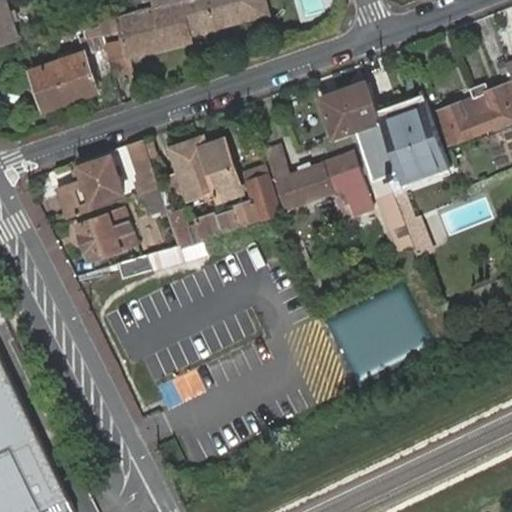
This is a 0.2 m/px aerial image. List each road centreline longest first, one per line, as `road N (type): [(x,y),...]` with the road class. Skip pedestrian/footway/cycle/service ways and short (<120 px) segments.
road 1 (residential): [(384,33),(0,169)]
road 2 (residential): [(170,511),(0,183)]
